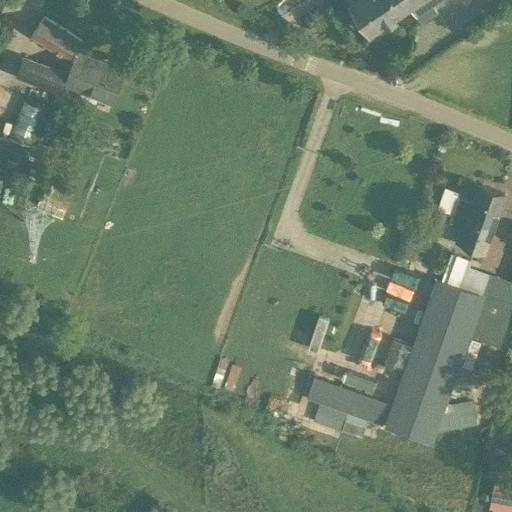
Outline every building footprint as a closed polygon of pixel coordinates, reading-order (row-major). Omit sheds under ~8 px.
[(432,4),(437,0),(355,0),(351,3),(370,32),(409,6),(420,23),(437,12),(432,4)] [(44,15),(31,35),(72,62),(68,72),(23,55),(16,76),(62,93),(65,86),(112,104),(125,69),(76,50),(83,40),(44,15)] [(26,95),(10,137),(32,145),(24,167),(18,165),(15,174),(27,179),(30,170),(38,173),(40,169),(36,168),(41,153),(37,152),(39,147),(34,145),(50,104),(48,103),(52,93),(41,89),(36,99),(26,95)] [(48,128),(46,128),(44,128),(43,129),(41,131),(41,132),(40,134),(41,136),(42,138),(43,139),(45,140),(47,140),(49,140),(51,139),(52,137),(53,136),(53,134),(53,132),(52,130),(50,129),(48,128)] [(448,222),(460,226),(455,241),(486,251),(495,224),(493,223),(505,191),(480,183),(474,201),(457,195),(448,222)] [(511,307),(511,300),(483,290),(482,293),(437,277),(393,402),(315,374),(308,396),(385,423),(433,440),(436,431),(442,414),(443,411),(446,403),(470,335),(500,346),(509,323),(511,307)] [(374,328),(363,357),(392,368),(402,338),(374,328)] [(457,427),(478,423),(475,408),(454,412),(457,427)] [(489,509),(506,511),(511,511),(511,482),(495,479),(489,509)]
